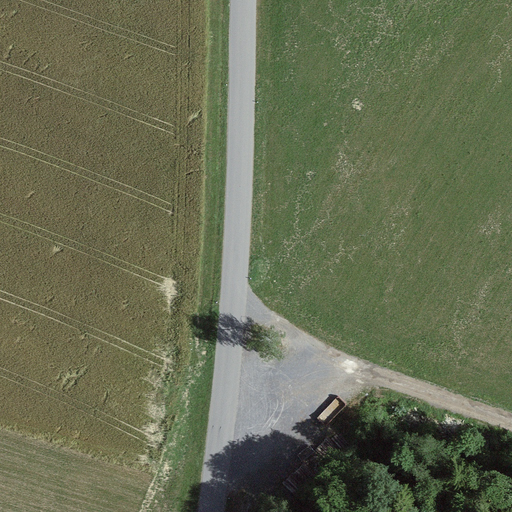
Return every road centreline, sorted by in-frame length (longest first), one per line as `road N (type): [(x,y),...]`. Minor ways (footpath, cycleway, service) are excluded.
road 1 (residential): [(250,0),(233,444),(218,511)]
road 2 (track): [(511,425),(238,318)]
